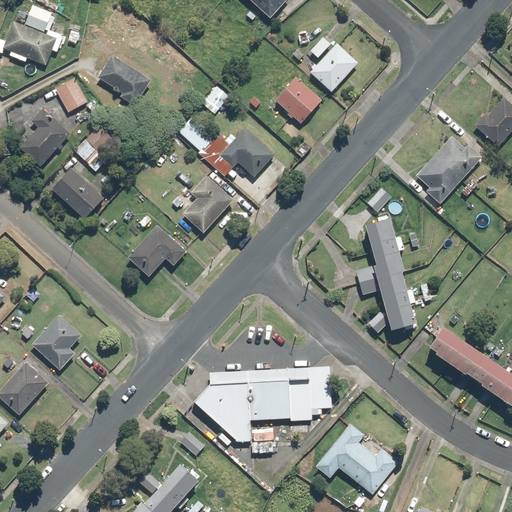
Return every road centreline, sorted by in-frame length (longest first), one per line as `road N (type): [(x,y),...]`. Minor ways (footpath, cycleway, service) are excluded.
road 1 (unclassified): [(251,259),(432,417),(511,456)]
road 2 (residential): [(437,60),(251,259)]
road 3 (residential): [(0,202),(166,351)]
road 4 (residential): [(166,351),(21,511)]
road 5 (unknown): [(375,365),(308,443),(257,456)]
road 6 (residential): [(251,259),(166,351)]
